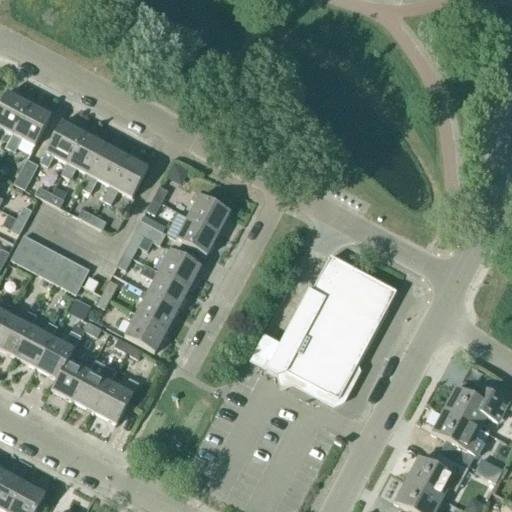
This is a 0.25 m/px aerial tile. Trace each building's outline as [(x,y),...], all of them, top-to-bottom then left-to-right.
[(12,138),(28,108),(6,96),(0,107),(0,131),(12,138)] [(12,138),(9,143),(4,152),(14,157),(21,143),(34,150),(50,120),(28,108),(12,138)] [(66,168),(83,138),(61,126),(44,156),(45,156),(39,167),(47,172),(53,160),(66,167),(66,168)] [(88,179),(104,149),(83,138),(66,168),(66,167),(60,179),(69,184),(75,173),(87,179),(88,179)] [(109,190),(125,160),(104,149),(88,179),(87,179),(80,193),(89,198),(97,184),(108,190),(109,190)] [(109,190),(108,190),(101,204),(110,209),(117,195),(131,202),(147,172),(125,160),(109,190)] [(24,194),(37,169),(26,163),(12,188),(24,194)] [(151,203),(160,208),(167,195),(158,190),(151,203)] [(47,206),(51,197),(38,191),(34,199),(47,206)] [(51,197),(47,206),(59,212),(63,204),(51,197)] [(187,222),(217,238),(229,216),(199,200),(198,201),(194,198),(190,204),(195,207),(187,222)] [(153,219),(160,208),(151,203),(145,215),(153,219)] [(16,223),(24,227),(31,215),(22,210),(16,223)] [(89,228),(93,220),(80,213),(76,221),(89,228)] [(187,222),(182,219),(179,226),(184,228),(175,244),(205,260),(217,238),(187,222)] [(93,220),(89,228),(101,234),(105,226),(93,220)] [(18,239),(24,227),(16,223),(9,235),(18,239)] [(122,258),(131,262),(137,251),(142,241),(152,246),(159,249),(165,238),(139,225),(122,258)] [(21,271),(34,246),(23,240),(9,265),(21,271)] [(142,241),(137,251),(142,253),(145,255),(146,256),(152,246),(142,241)] [(32,276),(45,251),(34,246),(21,271),(32,276)] [(42,282),(56,257),(45,251),(32,276),(42,282)] [(0,269),(2,270),(8,257),(0,252),(0,269)] [(158,277),(188,293),(200,271),(169,255),(164,253),(161,259),(166,262),(158,276),(158,277)] [(53,288),(67,263),(56,257),(42,282),(53,288)] [(125,274),(131,262),(122,258),(116,270),(125,274)] [(337,405),(395,296),(329,261),(310,296),(308,295),(265,374),(276,380),(285,377),(337,405)] [(64,293),(77,268),(67,263),(53,288),(64,293)] [(77,268),(64,293),(75,299),(88,274),(77,268)] [(158,277),(158,276),(143,268),(138,278),(153,286),(147,298),(146,298),(177,314),(188,293),(158,277)] [(93,296),(97,287),(89,282),(84,291),(93,296)] [(102,297),(110,301),(117,289),(108,284),(102,297)] [(146,298),(147,298),(142,295),(138,302),(143,304),(135,319),(165,335),(177,314),(146,298)] [(104,313),(110,301),(102,297),(95,309),(104,313)] [(0,335),(8,319),(9,320),(11,315),(5,311),(2,316),(0,314),(0,335)] [(30,331),(36,320),(27,315),(21,326),(9,320),(8,319),(0,335),(0,353),(14,361),(30,331)] [(135,319),(131,316),(127,323),(132,325),(123,341),(154,357),(165,335),(135,319)] [(51,342),(57,331),(48,326),(42,337),(30,331),(14,361),(35,372),(51,342)] [(96,342),(100,333),(88,327),(83,335),(96,342)] [(67,364),(80,341),(70,335),(63,348),(51,342),(35,372),(56,383),(56,384),(67,364)] [(125,358),(130,349),(117,342),(113,351),(125,358)] [(130,349),(125,358),(137,364),(142,355),(130,349)] [(82,372),(67,364),(56,384),(56,383),(50,394),(72,406),(88,375),(89,376),(91,371),(85,367),(82,372)] [(103,383),(89,376),(88,375),(72,406),(93,417),(109,387),(110,387),(112,382),(106,379),(103,383)] [(443,415),(478,434),(484,421),(498,429),(508,407),(504,404),(509,393),(486,381),(480,393),(480,392),(474,403),(455,393),(443,415)] [(109,387),(93,417),(116,429),(132,398),(138,387),(128,382),(122,393),(110,387),(109,387)] [(135,402),(132,408),(141,413),(148,398),(139,394),(135,402)] [(471,446),(478,434),(443,415),(432,437),(450,447),(445,458),(468,471),(479,450),(471,446)] [(406,485),(441,503),(447,491),(455,495),(466,475),(443,462),(437,473),(418,463),(406,485)] [(8,511),(22,487),(1,475),(0,477),(0,511),(8,511)] [(435,511),(441,503),(406,485),(394,507),(403,511),(435,511)] [(8,511),(37,511),(44,499),(22,487),(8,511)]
